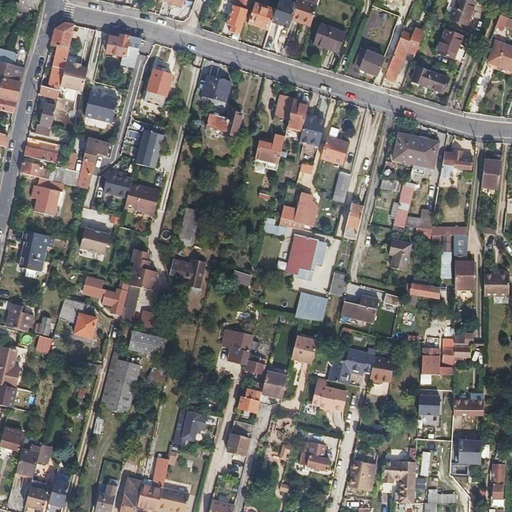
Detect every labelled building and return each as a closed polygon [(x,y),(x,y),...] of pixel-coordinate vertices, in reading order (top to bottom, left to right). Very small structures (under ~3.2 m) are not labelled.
[(37,10),(39,0),(20,0),(19,5),(16,4),(15,10),(28,14),(29,8),(37,10)] [(240,34),(251,0),(236,0),(229,24),(232,25),(230,31),(240,34)] [(273,19),(290,25),(293,17),(297,3),(287,0),(278,0),(276,10),(273,19)] [(293,17),(312,23),(318,4),(305,0),(298,0),(297,3),(293,17)] [(467,0),(458,0),(451,19),(466,25),(475,3),(467,0)] [(250,23),(269,30),(273,19),(276,10),(257,4),(250,23)] [(508,18),(502,16),(497,28),(503,30),(508,18)] [(52,45),(58,47),(70,50),(76,26),(67,24),(56,30),(52,45)] [(322,25),(314,43),(338,53),(345,34),(322,25)] [(282,41),(287,29),(280,26),(275,38),(282,41)] [(398,43),(385,78),(395,82),(407,49),(416,53),(424,33),(415,30),(412,38),(402,34),(398,43)] [(446,31),(438,53),(454,59),(462,37),(446,31)] [(142,40),(121,35),(121,38),(111,37),(107,53),(123,56),(121,64),(135,66),(142,40)] [(377,75),(384,78),(385,78),(398,43),(384,38),(380,47),(388,50),(385,58),(362,49),(355,67),(377,76),(377,75)] [(511,48),(497,42),(489,63),(511,71),(511,48)] [(48,88),(42,87),(40,95),(48,98),(58,100),(62,86),(67,64),(70,50),(58,47),(48,88)] [(0,62),(15,67),(18,54),(0,48),(0,62)] [(22,80),(25,69),(15,67),(0,62),(0,74),(5,76),(22,80)] [(67,64),(62,86),(84,91),(89,69),(82,67),(75,66),(67,64)] [(166,74),(167,71),(155,67),(145,102),(163,107),(173,76),(166,74)] [(417,67),(412,82),(443,93),(448,79),(417,67)] [(203,97),(226,103),(232,83),(209,77),(203,97)] [(0,96),(15,102),(21,83),(3,79),(1,86),(0,85),(0,96)] [(85,114),(112,121),(118,98),(91,91),(85,114)] [(0,110),(13,114),(14,105),(15,102),(0,96),(0,110)] [(289,119),(294,99),(283,96),(277,116),(289,119)] [(309,104),(294,99),(289,119),(285,136),(300,140),(306,115),(309,104)] [(40,125),(38,134),(50,137),(52,128),(57,105),(52,104),(46,103),(42,125),(40,125)] [(242,115),(230,111),(228,119),(209,114),(206,127),(235,136),(242,115)] [(199,139),(203,140),(206,127),(209,114),(206,113),(199,139)] [(300,140),(299,142),(316,147),(324,121),(306,115),(300,140)] [(164,132),(144,128),(137,161),(154,165),(164,132)] [(0,146),(6,148),(8,136),(0,134),(0,146)] [(391,160),(432,169),(438,144),(398,135),(391,160)] [(264,169),(275,172),(279,156),(284,138),(274,136),(273,142),(273,145),(259,141),(255,156),(264,158),(262,163),(265,164),(264,169)] [(114,144),(92,138),(86,160),(97,163),(99,156),(111,160),(114,144)] [(348,143),(328,138),(322,159),(342,165),(348,143)] [(27,148),(25,156),(56,164),(59,151),(43,147),(42,152),(27,148)] [(74,169),(76,153),(68,152),(65,168),(74,169)] [(452,155),(444,154),(440,178),(449,178),(449,172),(453,173),(453,168),(471,170),(472,156),(462,156),(462,153),(452,152),(452,155)] [(499,190),(501,156),(494,155),(493,162),(484,161),(482,189),(499,190)] [(93,176),(89,190),(81,216),(101,221),(118,162),(111,160),(99,156),(97,163),(93,176)] [(97,163),(86,160),(82,173),(93,176),(97,163)] [(23,163),(21,173),(39,178),(41,178),(43,168),(23,163)] [(312,168),(301,164),(299,172),(309,175),(312,168)] [(56,169),(53,181),(61,183),(63,183),(66,171),(56,169)] [(333,201),(343,204),(350,176),(340,174),(333,201)] [(398,180),(381,176),(378,187),(396,191),(398,180)] [(34,185),(31,196),(36,198),(35,199),(40,200),(39,204),(37,203),(35,211),(53,216),(56,204),(59,205),(62,192),(59,191),(61,183),(53,181),(41,178),(39,178),(37,186),(34,185)] [(415,184),(403,181),(398,206),(393,205),(390,217),(394,218),(391,231),(403,234),(405,224),(415,184)] [(144,187),(132,184),(125,209),(154,217),(161,192),(152,190),(151,192),(143,190),(144,187)] [(257,198),(266,200),(267,193),(258,191),(257,198)] [(434,217),(438,193),(425,191),(422,216),(427,216),(434,217)] [(289,208),(286,219),(310,225),(314,213),(305,210),(308,208),(309,205),(311,197),(298,194),(296,200),(297,200),(295,209),(289,208)] [(346,215),(341,235),(354,238),(362,206),(350,203),(346,215)] [(305,210),(314,213),(315,210),(312,206),(309,205),(308,208),(305,210)] [(279,217),(286,219),(289,208),(282,206),(279,217)] [(185,208),(175,249),(174,251),(177,252),(177,249),(189,252),(200,212),(185,208)] [(434,217),(427,216),(425,228),(433,230),(433,226),(434,217)] [(468,235),(469,227),(433,226),(433,230),(432,234),(442,235),(451,235),(458,235),(468,235)] [(418,227),(416,237),(431,240),(432,234),(433,230),(425,228),(418,227)] [(104,253),(107,232),(80,229),(78,249),(104,253)] [(24,254),(44,258),(47,246),(52,248),(54,238),(28,232),(26,242),(29,242),(28,246),(26,246),(24,254)] [(314,239),(293,234),(283,271),(294,274),(296,266),(306,269),(314,239)] [(442,235),(432,234),(431,240),(431,246),(442,246),(442,235)] [(450,256),(451,235),(442,235),(442,246),(441,256),(450,256)] [(390,269),(404,272),(410,246),(391,241),(387,257),(392,258),(390,269)] [(138,252),(131,281),(123,312),(134,314),(140,289),(142,280),(146,281),(151,263),(147,262),(149,254),(138,252)] [(43,261),(44,258),(24,254),(21,267),(37,271),(40,260),(43,261)] [(457,255),(456,290),(473,290),(474,263),(465,263),(465,256),(457,255)] [(188,269),(170,265),(168,275),(187,280),(185,286),(193,288),(197,268),(188,266),(188,269)] [(484,274),(483,293),(508,294),(508,271),(498,270),(498,275),(484,274)] [(332,272),(327,292),(340,296),(344,282),(346,275),(332,272)] [(233,274),(229,282),(229,283),(233,285),(237,276),(233,274)] [(237,276),(233,285),(244,290),(248,281),(237,276)] [(88,286),(86,293),(103,298),(102,304),(111,306),(110,313),(120,315),(129,282),(122,280),(120,289),(116,288),(115,293),(101,289),(103,281),(86,277),(84,285),(88,286)] [(142,280),(140,289),(147,290),(149,282),(146,281),(142,280)] [(411,283),(409,292),(439,298),(440,288),(411,283)] [(399,296),(385,293),(383,302),(397,305),(399,296)] [(84,302),(65,295),(59,315),(77,320),(74,330),(92,334),(97,315),(81,311),(84,302)] [(312,297),(306,320),(320,322),(325,300),(312,297)] [(340,314),(375,322),(379,302),(361,298),(359,307),(343,303),(340,314)] [(12,303),(7,327),(22,330),(24,322),(31,323),(32,317),(27,316),(27,315),(23,314),(23,312),(19,311),(20,304),(12,303)] [(42,332),(47,315),(41,315),(39,331),(42,332)] [(154,321),(152,330),(154,330),(174,335),(176,327),(154,321)] [(344,327),(338,338),(345,342),(352,331),(344,327)] [(220,346),(229,348),(232,332),(224,331),(220,346)] [(226,361),(244,365),(245,361),(247,356),(252,336),(242,333),(236,332),(232,331),(232,332),(229,348),(226,361)] [(52,336),(42,334),(37,349),(48,351),(52,336)] [(126,353),(147,359),(151,340),(131,335),(126,353)] [(314,346),(315,343),(295,337),(289,357),(309,363),(314,346)] [(420,348),(419,376),(452,377),(453,357),(469,358),(470,343),(453,343),(453,339),(442,339),(441,368),(437,367),(438,349),(420,348)] [(151,340),(147,359),(161,362),(165,344),(151,340)] [(329,380),(347,384),(350,373),(362,375),(363,372),(371,374),(375,357),(377,348),(369,346),(367,352),(349,347),(347,359),(329,355),(328,358),(332,366),(329,380)] [(0,384),(15,388),(15,386),(20,368),(14,367),(17,354),(1,350),(0,353),(0,384)] [(247,356),(245,361),(247,362),(244,371),(261,375),(265,360),(247,356)] [(371,374),(369,381),(381,384),(382,381),(388,383),(392,360),(375,357),(371,374)] [(127,411),(139,365),(117,359),(105,406),(127,411)] [(85,370),(97,373),(99,363),(87,361),(85,370)] [(265,372),(263,384),(260,393),(278,397),(283,379),(284,376),(265,372)] [(327,380),(317,377),(316,383),(326,385),(327,380)] [(244,399),(238,398),(236,408),(242,409),(241,414),(246,415),(247,411),(255,413),(260,393),(263,384),(253,382),(251,392),(245,391),(244,399)] [(326,385),(316,383),(311,401),(321,403),(321,407),(320,409),(325,410),(331,411),(332,409),(342,411),(347,393),(325,388),(326,385)] [(17,388),(15,388),(9,407),(21,410),(27,390),(17,388)] [(439,417),(440,395),(417,394),(416,416),(439,417)] [(451,416),(455,416),(480,416),(480,395),(471,395),(470,401),(451,401),(451,416)] [(176,430),(173,440),(191,446),(197,430),(201,431),(205,415),(186,409),(179,431),(176,430)] [(92,433),(99,435),(103,419),(96,417),(92,433)] [(252,425),(232,421),(230,428),(250,434),(252,425)] [(4,425),(0,438),(0,446),(9,449),(10,446),(16,447),(21,430),(19,430),(20,427),(14,426),(14,428),(4,425)] [(372,433),(379,435),(380,428),(374,426),(372,433)] [(247,439),(229,434),(225,450),(243,455),(247,439)] [(479,441),(457,441),(457,463),(479,463),(479,441)] [(308,454),(306,465),(326,471),(328,460),(322,459),(325,445),(312,442),(308,454)] [(18,456),(14,471),(32,475),(35,463),(36,460),(38,453),(39,447),(22,443),(18,456)] [(38,453),(36,460),(46,462),(51,446),(41,443),(39,447),(38,453)] [(284,451),(287,452),(289,446),(280,444),(279,450),(284,451)] [(423,452),(419,475),(428,476),(431,453),(423,452)] [(299,464),(306,465),(308,454),(302,453),(299,464)] [(501,511),(502,509),(503,455),(494,455),(494,469),(490,469),(489,484),(492,484),(492,497),(489,498),(489,506),(496,506),(495,511),(501,511)] [(141,484),(137,505),(157,509),(162,489),(169,459),(160,457),(152,487),(141,484)] [(374,463),(351,459),(348,484),(369,488),(374,463)] [(407,502),(411,463),(381,460),(380,475),(388,475),(388,479),(395,480),(395,492),(391,492),(391,502),(392,502),(407,502)] [(31,478),(24,504),(43,509),(50,482),(31,478)] [(121,511),(135,511),(137,505),(141,484),(142,481),(130,478),(128,485),(121,511)] [(47,502),(62,506),(68,483),(53,479),(47,502)] [(423,488),(424,480),(415,479),(414,488),(423,488)] [(107,511),(109,511),(117,482),(107,480),(104,493),(98,491),(94,508),(107,511)] [(157,509),(157,511),(161,511),(165,511),(166,510),(172,511),(180,511),(184,495),(162,489),(157,509)] [(352,490),(351,501),(359,502),(358,507),(368,508),(369,491),(352,490)] [(454,494),(435,494),(435,502),(454,503),(454,494)] [(184,495),(180,511),(184,511),(189,496),(184,495)] [(209,511),(229,511),(232,505),(212,500),(209,511)] [(434,511),(434,502),(424,502),(423,511),(434,511)]
